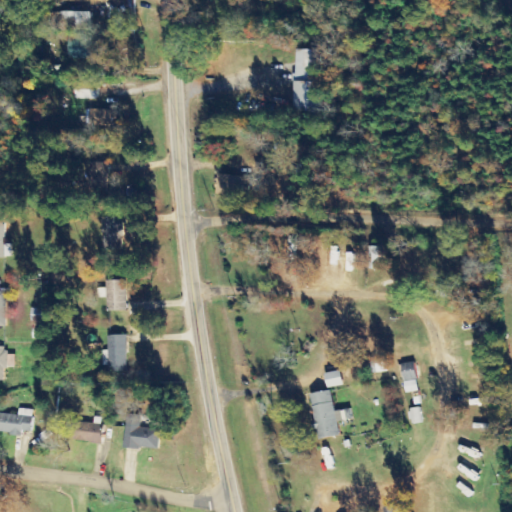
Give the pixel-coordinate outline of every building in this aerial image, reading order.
[(91,12),(60,13),(61,26),(91,25),(91,12)] [(69,59),(99,60),(99,52),(84,52),(84,40),(69,40),(69,59)] [(324,50),(297,50),(296,111),(323,111),(324,50)] [(86,126),(115,127),(115,111),(86,110),(86,126)] [(106,172),(97,172),(96,193),(105,194),(106,172)] [(216,194),(246,199),(250,179),(219,173),(216,194)] [(121,216),(101,217),(102,248),(122,247),(121,216)] [(5,244),(5,222),(0,222),(0,257),(11,257),(11,244),(5,244)] [(369,269),(379,270),(380,259),(383,259),(383,247),(370,246),(369,269)] [(0,326),(6,327),(7,302),(15,302),(15,289),(0,289),(0,281),(0,280),(0,326)] [(126,280),(106,280),(106,288),(99,289),(99,297),(106,297),(107,311),(127,310),(126,280)] [(32,321),(45,321),(45,308),(32,308),(32,321)] [(33,339),(45,340),(46,329),(33,328),(33,339)] [(109,335),(110,372),(128,372),(127,335),(109,335)] [(16,368),(16,355),(7,355),(6,347),(0,346),(0,380),(5,381),(4,368),(16,368)] [(373,374),(388,371),(387,359),(371,361),(373,374)] [(406,394),(419,391),(415,362),(401,364),(406,394)] [(328,388),(344,385),(341,370),(325,374),(328,388)] [(309,395),(320,439),(340,435),(338,422),(349,420),(347,409),(336,412),(331,390),(309,395)] [(471,406),(487,405),(487,398),(470,399),(471,406)] [(34,410),(19,408),(18,415),(0,413),(0,432),(22,436),(23,431),(31,432),(34,410)] [(411,424),(423,423),(421,408),(410,409),(411,424)] [(162,430),(141,428),(142,422),(127,421),(124,447),(160,450),(162,430)] [(73,442),(103,443),(103,424),(74,423),(73,442)]
